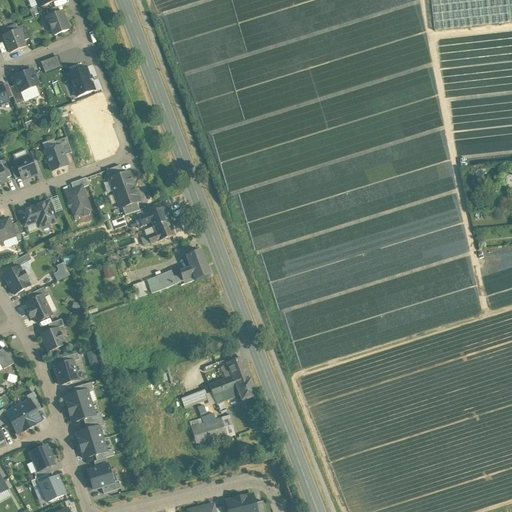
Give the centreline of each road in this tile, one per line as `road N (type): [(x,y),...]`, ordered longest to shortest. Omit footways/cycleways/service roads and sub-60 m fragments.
road 1 (primary): [(121,0),(317,511)]
road 2 (residential): [(0,202),(131,155),(88,34)]
road 3 (residential): [(124,511),(259,483),(279,511)]
